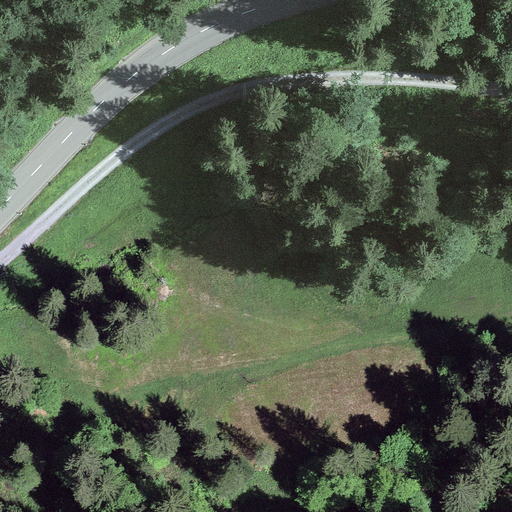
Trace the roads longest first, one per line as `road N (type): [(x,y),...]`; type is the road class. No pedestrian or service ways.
road 1 (track): [(0,263),(130,148),(185,113),(260,85),(341,77),(511,96)]
road 2 (secondary): [(0,209),(139,72),(209,28),(286,0)]
